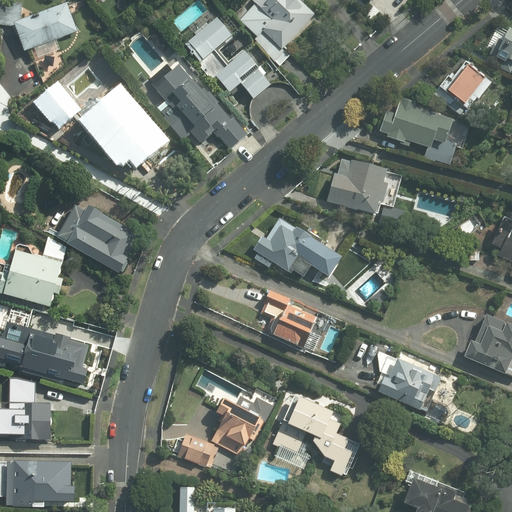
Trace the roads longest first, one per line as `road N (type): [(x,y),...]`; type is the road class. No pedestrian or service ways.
road 1 (residential): [(461,0),(188,235),(166,278),(130,427),(125,511)]
road 2 (unknown): [(160,304),(407,423),(511,484)]
road 3 (unknown): [(176,257),(276,286),(511,381)]
road 4 (unknown): [(245,182),(511,284)]
